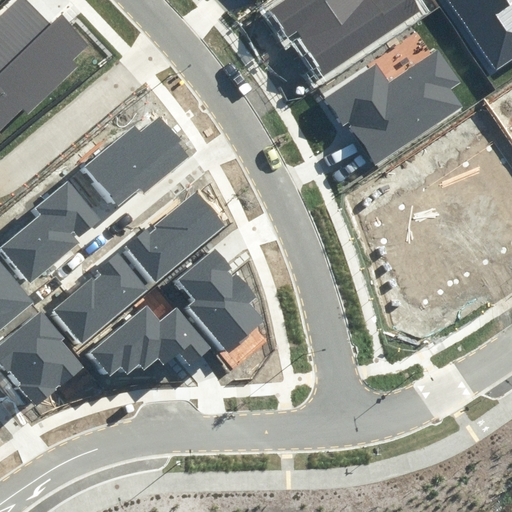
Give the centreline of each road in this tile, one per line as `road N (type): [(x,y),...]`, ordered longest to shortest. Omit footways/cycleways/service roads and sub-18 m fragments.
road 1 (residential): [(169,35),(226,96),(271,174),(307,257),(340,424)]
road 2 (residential): [(340,424),(100,444),(0,499)]
road 3 (residential): [(169,35),(0,177)]
road 4 (residential): [(511,346),(420,402),(340,424)]
